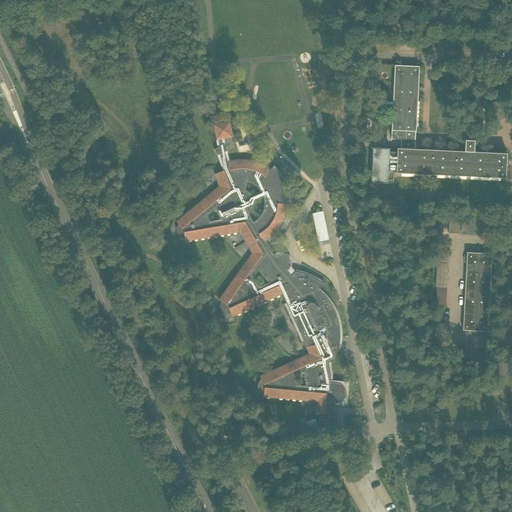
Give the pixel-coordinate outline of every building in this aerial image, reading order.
[(474,153),(474,147),(474,141),(465,141),(464,152),(414,150),(415,132),(416,132),(419,67),(394,66),(391,140),(400,140),(400,149),(397,149),(397,152),(389,152),(389,149),(371,148),(371,149),(372,149),(371,182),(369,182),(369,183),(388,184),(388,183),(387,183),(387,181),(393,181),(393,173),(505,179),(506,154),(474,153)] [(216,140),(218,140),(219,147),(215,149),(214,150),(217,156),(219,155),(222,164),(225,171),(217,174),(215,174),(219,186),(206,197),(176,222),(183,230),(185,241),(222,235),(240,232),(246,243),(248,242),(253,252),(245,264),(220,298),(219,300),(222,302),(221,304),(221,307),(221,309),(222,311),(224,312),(226,313),(229,313),(231,313),(232,316),(267,300),(282,294),(309,354),(294,361),(260,376),(264,387),(263,397),(316,402),(316,404),(315,410),(315,413),(319,413),(318,420),(326,421),(326,417),(334,418),(335,407),(333,407),(333,403),(334,403),(335,403),(335,404),(336,404),(336,403),(337,403),(338,403),(339,403),(340,403),(340,402),(341,402),(342,401),(343,400),(344,399),(344,398),(345,398),(345,397),(345,396),(345,395),(346,394),(346,393),(346,392),(345,392),(345,391),(345,390),(345,389),(344,389),(344,388),(343,387),(343,386),(342,386),(342,385),(341,385),(340,384),(339,384),(338,384),(338,383),(337,383),(333,383),(333,385),(329,385),(330,381),(330,378),(330,376),(330,373),(328,363),(331,363),(332,363),(333,362),(334,360),(334,359),(335,358),(335,356),(336,355),(337,353),(337,352),(338,350),(338,349),(338,347),(339,346),(339,344),(339,343),(339,341),(339,340),(340,338),(340,337),(340,335),(340,334),(340,332),(339,331),(339,329),(339,328),(339,326),(339,325),(338,323),(338,322),(338,320),(337,319),(337,317),(336,316),(336,314),(335,313),(335,312),(334,310),(333,309),(332,307),(332,306),(331,305),(330,304),(329,302),(328,301),(327,300),(326,299),(325,298),(324,296),(323,295),(322,294),(321,293),(320,292),(319,291),(318,290),(324,283),(323,282),(322,284),(321,283),(319,282),(318,281),(317,280),(315,279),(314,279),(312,278),(311,277),(309,276),(308,276),(306,275),(305,275),(303,274),(302,274),(300,273),(299,273),(297,272),(295,272),(290,265),(290,264),(290,263),(290,262),(290,261),(290,260),(288,260),(285,256),(285,254),(284,254),(284,253),(283,253),(282,253),(281,253),(280,253),(279,253),(278,253),(277,253),(276,253),(275,253),(275,254),(274,254),(273,255),(272,253),(267,247),(266,246),(265,243),(264,241),(265,241),(266,240),(267,239),(268,238),(269,238),(270,237),(271,236),(272,235),(273,234),(274,233),(275,232),(276,231),(277,230),(277,229),(278,228),(279,227),(279,226),(280,225),(281,223),(281,222),(282,221),(282,220),(283,219),(283,217),(284,216),(284,215),(284,214),(285,212),(285,211),(285,210),(285,208),(285,207),(286,206),(286,204),(291,204),(289,204),(289,202),(289,201),(289,200),(289,198),(288,197),(288,195),(288,194),(288,193),(287,191),(287,190),(286,189),(286,187),(285,186),(285,185),(284,183),(284,182),(283,181),(282,180),(282,178),(281,177),(280,176),(279,175),(278,174),(277,173),(277,172),(276,171),(275,170),(274,169),(272,168),(274,166),(273,166),(270,170),(269,169),(268,168),(267,168),(266,167),(264,166),(263,165),(262,165),(261,164),(260,164),(259,163),(257,163),(256,162),(255,162),(254,161),(252,161),(251,161),(250,161),(248,160),(247,160),(246,160),(244,160),(243,160),(242,160),(240,160),(239,160),(238,160),(236,160),(235,160),(234,161),(232,161),(231,161),(230,162),(229,162),(227,162),(224,152),(227,151),(224,145),(223,146),(222,139),(232,137),(229,122),(219,124),(214,125),(216,140)] [(322,212),(312,214),(317,241),(326,239),(328,239),(322,212)] [(449,223),(448,233),(459,234),(460,219),(449,218),(449,223)] [(462,218),(461,234),(484,235),(485,219),(462,218)] [(491,254),(489,254),(467,253),(463,331),(487,332),(491,254)] [(447,307),(448,263),(436,263),(435,307),(447,307)] [(223,420),(214,425),(216,429),(218,428),(224,439),(231,436),(223,420)]
